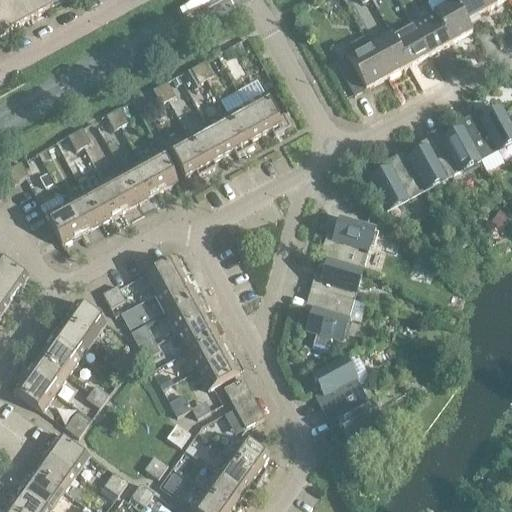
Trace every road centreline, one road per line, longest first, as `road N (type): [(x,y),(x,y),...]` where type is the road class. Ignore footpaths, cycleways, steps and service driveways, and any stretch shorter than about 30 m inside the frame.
road 1 (residential): [(197,243),(156,242),(64,287),(0,371)]
road 2 (residential): [(257,364),(310,169)]
road 3 (residential): [(511,58),(338,153)]
road 4 (residential): [(338,153),(251,0)]
road 5 (residential): [(277,511),(303,454),(257,364)]
road 6 (residential): [(0,69),(132,0)]
road 7 (residential): [(310,169),(199,232),(197,243)]
road 8 (residential): [(197,243),(196,257),(257,364)]
